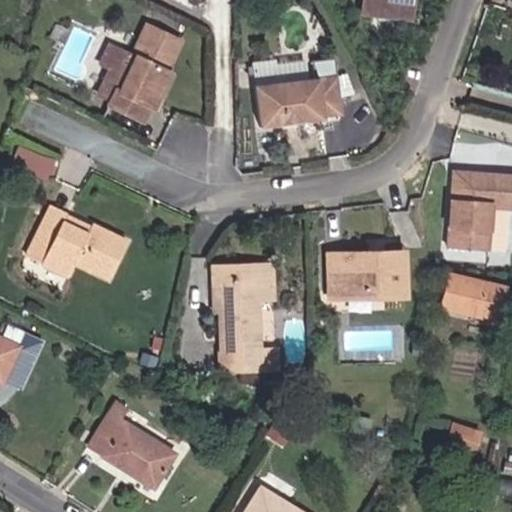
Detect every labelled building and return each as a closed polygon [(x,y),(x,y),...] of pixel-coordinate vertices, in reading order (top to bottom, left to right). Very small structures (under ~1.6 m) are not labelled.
[(414,0),(364,0),(365,12),(414,12),(414,0)] [(50,21),(36,17),(29,43),(43,47),(50,21)] [(127,52),(116,47),(104,71),(93,95),(106,102),(104,105),(141,123),(149,107),(152,110),(170,72),(165,69),(178,40),(141,22),(127,52)] [(93,65),(104,71),(116,47),(104,42),(93,65)] [(259,81),(337,70),(335,54),(257,66),(259,81)] [(341,117),(340,79),(255,82),(258,126),(281,125),(280,118),(302,117),(302,123),(321,123),(321,118),(341,117)] [(10,162),(45,178),(54,160),(19,143),(10,162)] [(432,249),(473,251),(473,246),(476,205),(498,206),(511,206),(511,172),(439,167),(432,249)] [(34,205),(29,217),(79,237),(83,226),(34,205)] [(476,205),(473,246),(497,247),(498,206),(476,205)] [(71,269),(102,282),(120,241),(83,226),(79,237),(29,217),(11,260),(65,284),(71,269)] [(317,249),(317,286),(372,288),(372,297),(391,297),(392,250),(317,249)] [(251,260),(252,275),(212,277),(217,364),(276,361),(275,343),(257,343),(254,299),(273,297),(270,259),(251,260)] [(212,277),(252,275),(251,260),(211,262),(212,277)] [(498,283),(439,268),(431,306),(488,321),(498,283)] [(317,296),(372,297),(372,288),(317,286),(317,296)] [(20,352),(0,345),(0,385),(9,389),(20,352)] [(134,403),(123,395),(90,445),(154,491),(176,457),(123,420),(134,403)] [(444,423),(440,442),(470,449),(475,430),(444,423)] [(299,511),(261,486),(242,511),(299,511)]
